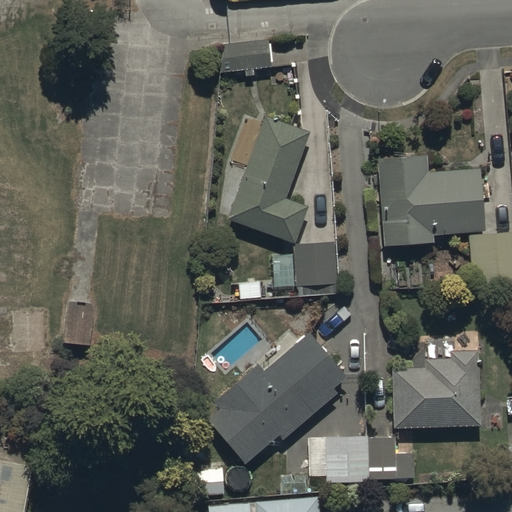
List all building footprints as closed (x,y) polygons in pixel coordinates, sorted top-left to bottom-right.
[(269,39),(225,44),(221,74),(245,71),(245,76),(256,75),(255,68),(272,66),(269,39)] [(307,132),(265,118),(230,217),(293,240),(306,204),(284,196),(307,132)] [(427,156),(377,160),(383,247),(434,244),(434,234),(485,230),(480,169),(428,173),(427,156)] [(511,233),(470,235),(471,281),(511,279),(511,233)] [(338,294),(336,242),(293,243),(294,254),(271,255),(272,286),(296,285),(296,295),(338,294)] [(96,303),(66,300),(62,342),(92,345),(96,303)] [(283,437),(336,392),(333,387),(346,376),(308,332),(264,369),(259,362),(212,402),(219,410),(209,419),(248,463),(281,435),(283,437)] [(394,368),(395,426),(481,425),(479,350),(450,351),(450,358),(425,358),(425,368),(394,368)] [(324,436),(325,482),(415,479),(414,452),(396,453),(396,438),(368,439),(368,435),(324,436)] [(0,511),(24,511),(33,465),(0,459),(0,511)] [(224,466),(189,467),(190,494),(225,493),(224,466)] [(321,511),(320,496),(207,506),(207,511),(321,511)]
